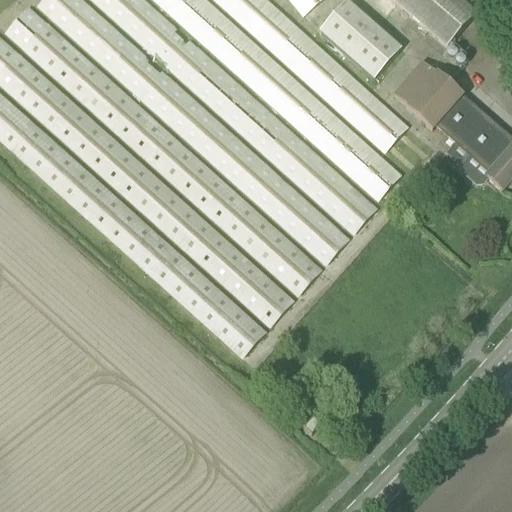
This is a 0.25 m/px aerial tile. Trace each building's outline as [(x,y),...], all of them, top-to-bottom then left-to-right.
[(79,0),(355,235),(377,208),(376,207),(401,178),(379,159),(409,125),(262,0),(79,0)] [(280,0),(293,17),(316,0),(280,0)] [(454,0),(389,0),(447,51),(475,18),(454,0)] [(401,54),(346,6),(319,39),(373,86),(401,54)] [(432,134),(434,131),(462,99),(464,98),(437,75),(406,111),(432,134)] [(511,143),(462,99),(434,131),(469,160),(460,170),(460,176),(476,190),(483,189),(488,182),(501,194),(508,186),(511,188),(511,186),(511,143)] [(311,439),(320,428),(312,421),(303,432),(311,439)]
